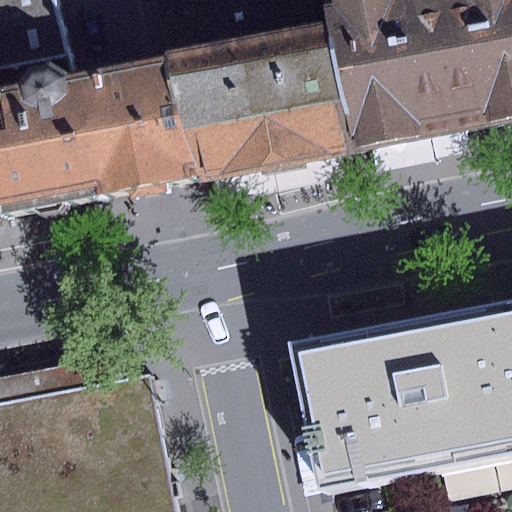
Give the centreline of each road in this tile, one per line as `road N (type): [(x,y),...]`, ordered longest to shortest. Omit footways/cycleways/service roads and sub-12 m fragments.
road 1 (residential): [(195,276),(511,215)]
road 2 (residential): [(263,511),(223,337),(195,276)]
road 3 (unclassified): [(195,276),(160,212),(119,61)]
road 4 (residential): [(0,311),(195,276)]
